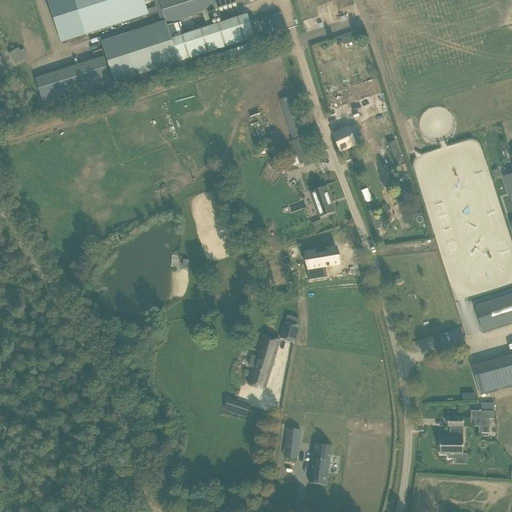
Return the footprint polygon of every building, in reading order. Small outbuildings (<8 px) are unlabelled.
[(86,34),(75,0),(47,0),(61,42),(86,34)] [(142,0),(75,0),(86,34),(147,15),(157,11),(161,23),(165,21),(158,0),(153,0),(156,7),(146,10),(142,0)] [(158,0),(165,21),(167,26),(242,0),(158,0)] [(270,16),(275,31),(285,28),(280,12),(270,16)] [(172,39),(179,62),(255,38),(248,15),(184,35),(172,39)] [(161,23),(101,42),(115,83),(179,62),(172,39),(184,35),(179,23),(167,27),(165,21),(161,23)] [(350,36),(343,38),(344,45),(351,43),(350,36)] [(375,90),(355,99),(358,106),(378,96),(375,90)] [(291,138),(301,135),(292,101),(281,104),(291,138)] [(382,133),(370,138),(375,149),(397,139),(386,114),(375,119),(382,133)] [(357,124),(332,135),(340,152),(349,148),(364,141),(357,124)] [(307,136),(291,142),(300,165),(303,164),(305,167),(313,164),(312,160),(316,159),(307,136)] [(395,141),(388,144),(396,165),(403,162),(395,141)] [(511,320),(511,156),(511,157),(511,159),(511,174),(503,177),(511,203),(511,296),(475,309),(482,330),(511,320)] [(276,160),(271,168),(281,174),(286,165),(276,160)] [(498,170),(492,172),(494,179),(500,177),(498,170)] [(334,212),(325,188),(312,192),(320,217),(334,212)] [(374,209),(368,211),(375,229),(380,227),(374,209)] [(335,248),(306,253),(309,268),(307,268),(309,281),(326,278),(325,266),(338,264),(335,248)] [(268,278),(262,279),(263,287),(270,285),(268,278)] [(285,322),(280,339),(294,343),(299,326),(298,319),(288,315),(285,322)] [(248,385),(264,390),(280,341),(263,336),(248,385)] [(480,396),(511,387),(511,355),(472,367),(480,396)] [(481,403),(481,411),(493,411),(493,403),(481,403)] [(490,419),(493,419),(493,411),(481,411),(471,411),(471,419),(470,419),(470,427),(479,427),(479,433),(490,434),(490,419)] [(440,439),(440,455),(448,455),(448,457),(455,457),(455,455),(463,455),(463,418),(447,418),(447,427),(449,427),(449,439),(440,439)] [(301,429),(288,428),(286,447),(298,449),(301,429)] [(314,444),(309,484),(326,486),(331,447),(314,444)] [(278,480),(276,504),(287,505),(288,499),(292,500),(294,482),(278,480)]
